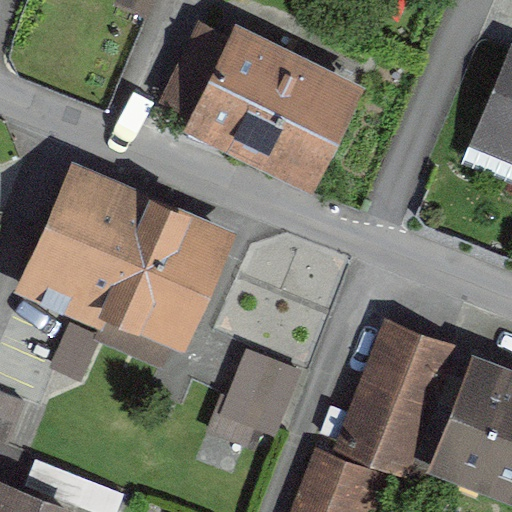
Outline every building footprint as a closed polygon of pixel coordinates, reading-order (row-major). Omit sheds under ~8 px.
[(380,87),(246,29),(202,132),(336,190),(380,87)] [(511,51),(475,145),(511,159),(511,51)] [(238,238),(73,173),(24,297),(189,362),(238,238)] [(460,342),(390,315),(338,447),(408,474),(460,342)] [(297,376),(246,356),(215,434),(254,450),(261,432),(274,437),(297,376)] [(511,364),(489,356),(444,469),(511,496),(511,364)] [(373,511),(388,476),(325,451),(300,511),(373,511)] [(41,453),(30,479),(110,511),(118,511),(128,489),(41,453)] [(0,469),(0,511),(95,511),(97,508),(0,469)]
